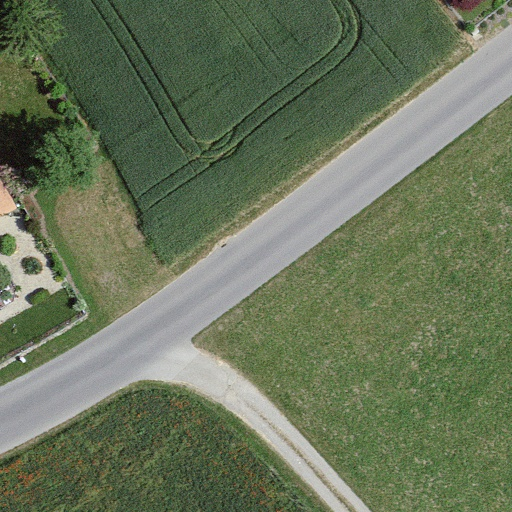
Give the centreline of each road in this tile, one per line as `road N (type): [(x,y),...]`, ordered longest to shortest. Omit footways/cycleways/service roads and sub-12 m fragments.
road 1 (unclassified): [(511,64),(154,342),(0,422)]
road 2 (track): [(154,342),(184,367),(245,394),(349,511)]
